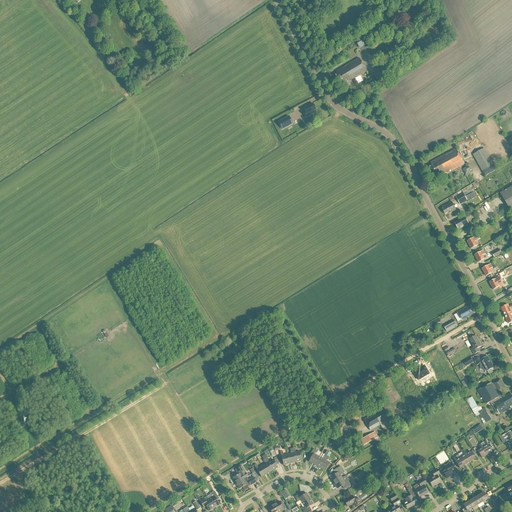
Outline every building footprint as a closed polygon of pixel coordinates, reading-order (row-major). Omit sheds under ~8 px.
[(353,79),(355,78),(366,71),(358,59),(337,71),(338,74),(336,75),(340,83),(345,81),(345,82),(350,79),(350,80),(353,79)] [(378,72),(372,75),(376,80),(381,77),(378,72)] [(316,109),(313,103),(303,108),(305,110),(303,111),(306,117),(313,113),(312,111),(316,109)] [(278,122),(282,130),(293,124),(289,116),(278,122)] [(464,165),(456,149),(431,162),(433,166),(430,167),(435,176),(441,173),(442,176),(447,173),(447,174),(464,165)] [(476,160),(478,164),(483,171),(485,177),(496,171),(493,166),(494,165),(485,149),(473,155),(476,160)] [(466,176),(472,173),(469,166),(463,170),(466,176)] [(510,211),(511,209),(511,186),(500,194),(510,211)] [(468,201),(474,198),(472,193),(465,197),(465,196),(467,195),(466,193),(464,194),(463,194),(456,198),(460,205),(468,201)] [(451,213),(456,210),(452,202),(442,207),(443,209),(442,210),(445,214),(450,212),(451,213)] [(469,224),(465,217),(455,223),(458,230),(469,224)] [(478,240),(476,237),(467,242),(471,249),(477,246),(475,242),(478,240)] [(485,254),(484,251),(475,256),(479,263),(485,260),(483,256),(485,254)] [(493,268),(491,264),(482,269),(486,277),(492,273),(490,269),(493,268)] [(496,279),(489,283),(494,290),(499,287),(500,288),(504,286),(499,277),(496,279)] [(505,316),(511,312),(511,307),(509,309),(508,305),(501,308),(505,316)] [(474,312),(471,306),(466,308),(457,313),(462,321),(472,315),(472,314),(474,312)] [(451,322),(449,323),(449,324),(452,329),(452,330),(458,326),(454,320),(454,321),(451,322)] [(471,349),(472,351),(474,355),(480,352),(478,349),(482,346),(476,336),(469,340),(474,348),(471,349)] [(431,363),(435,370),(444,364),(444,365),(447,364),(444,359),(442,360),(439,356),(436,359),(431,363)] [(475,360),(474,360),(477,365),(481,363),(481,365),(481,367),(483,370),(485,371),(487,372),(494,368),(492,365),(487,357),(481,360),(479,357),(475,360)] [(466,367),(474,363),(471,358),(464,362),(466,367)] [(425,366),(414,373),(418,380),(429,374),(425,366)] [(443,371),(446,376),(451,374),(448,368),(443,371)] [(407,377),(400,382),(407,394),(415,390),(407,377)] [(494,404),(498,411),(500,415),(502,413),(511,408),(510,407),(511,405),(511,395),(511,393),(502,398),(499,392),(505,389),(504,386),(502,382),(500,380),(492,384),(492,383),(478,391),(485,404),(486,405),(490,403),(492,405),(494,404)] [(481,414),(483,418),(486,423),(491,420),(489,416),(489,417),(485,409),(483,410),(480,405),(479,405),(477,406),(474,400),(468,403),(475,415),(476,414),(477,417),(481,414)] [(380,425),(386,422),(381,413),(375,416),(374,414),(364,419),(364,420),(370,431),(380,425)] [(351,424),(358,420),(354,414),(348,418),(351,424)] [(478,427),(472,431),(475,435),(483,429),(482,427),(480,425),(478,427)] [(511,432),(511,431),(502,436),(506,442),(511,438),(511,432)] [(375,433),(361,440),(363,445),(373,440),(377,438),(375,433)] [(486,446),(483,448),(487,455),(492,452),(486,441),(484,442),(486,446)] [(483,448),(480,444),(479,445),(481,449),(477,451),(482,459),(487,455),(483,448)] [(292,449),(296,463),(302,461),(300,452),(296,453),(295,448),(292,449)] [(291,454),(287,455),(289,464),(296,463),(292,449),(290,449),(291,454)] [(308,462),(314,465),(319,457),(315,455),(318,451),(316,450),(308,462)] [(465,450),(463,451),(470,462),(475,459),(471,452),(467,454),(465,450)] [(289,464),(287,455),(283,456),(282,451),(280,452),(283,466),(289,464)] [(458,455),(460,458),(465,465),(470,462),(463,451),(461,453),(458,455)] [(324,455),(321,453),(319,457),(314,465),(319,468),(327,456),(324,455)] [(327,456),(319,468),(325,472),(330,463),(326,461),(329,457),(327,456)] [(459,469),(465,465),(460,458),(457,460),(455,457),(453,458),(459,469)] [(265,459),(272,471),(278,468),(273,460),(269,462),(267,458),(265,459)] [(265,464),(262,466),(267,474),(272,471),(265,459),(263,460),(265,464)] [(446,470),(443,472),(447,479),(453,475),(451,472),(454,470),(450,463),(444,466),(446,470)] [(267,474),(262,466),(258,468),(256,464),(254,466),(261,478),(267,474)] [(233,478),(236,484),(246,478),(248,477),(246,473),(245,473),(241,466),(235,470),(238,475),(233,478)] [(332,481),(333,483),(342,478),(340,475),(344,472),(341,467),(333,471),(335,474),(330,477),(332,481)] [(439,474),(436,469),(431,472),(434,477),(428,480),(432,487),(436,485),(437,484),(438,484),(441,482),(437,476),(439,474)] [(346,476),(342,478),(333,483),(335,486),(337,489),(342,486),(344,489),(352,485),(346,476)] [(246,478),(236,484),(239,489),(247,485),(248,487),(257,482),(254,477),(248,481),(246,478)] [(426,484),(423,479),(418,482),(420,487),(415,490),(419,498),(428,493),(424,486),(426,484)] [(407,502),(404,504),(407,509),(416,504),(413,499),(415,497),(414,496),(412,491),(409,487),(406,489),(409,493),(411,496),(409,497),(405,499),(407,502)] [(210,494),(210,495),(207,497),(209,499),(214,508),(219,505),(216,500),(219,499),(214,491),(210,494)] [(300,500),(302,504),(310,499),(306,493),(303,496),(301,493),(295,497),(298,502),(300,500)] [(488,499),(484,493),(478,496),(482,502),(488,499)] [(391,502),(394,507),(389,510),(389,511),(400,511),(397,506),(400,504),(397,498),(394,494),(388,497),(391,502)] [(355,501),(352,496),(344,501),(347,507),(354,503),(356,506),(361,503),(359,499),(355,501)] [(477,505),(482,502),(478,496),(473,499),(477,505)] [(214,508),(209,499),(206,501),(204,499),(200,502),(204,508),(206,507),(209,511),(214,508)] [(310,499),(302,504),(304,507),(301,508),(303,511),(306,511),(311,510),(309,507),(313,505),(310,499)] [(473,499),(468,502),(472,508),(477,505),(473,499)] [(280,511),(284,510),(284,511),(288,511),(284,505),(282,507),(279,501),(273,504),(277,511),(280,511)] [(472,508),(468,502),(463,505),(465,509),(462,510),(463,511),(469,511),(469,510),(472,508)]
